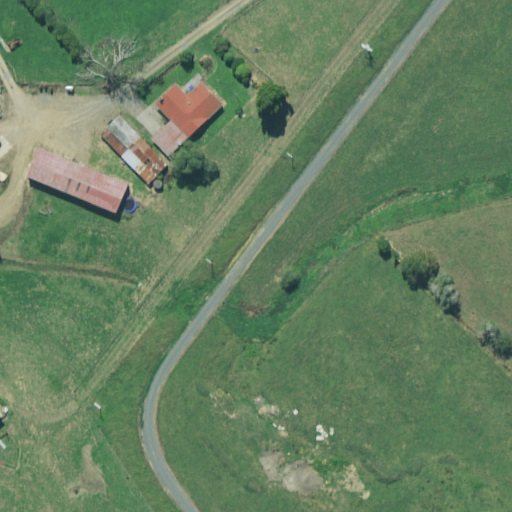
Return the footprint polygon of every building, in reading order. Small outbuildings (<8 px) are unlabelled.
[(225,105),(197,76),(182,90),(179,87),(158,106),(173,122),(153,140),(170,157),(225,105)] [(35,117),(35,109),(4,108),(4,116),(35,117)] [(123,157),(130,151),(113,133),(106,139),(123,157)] [(130,151),(123,157),(150,185),(164,170),(138,143),(130,151)] [(130,185),(39,148),(27,177),(118,214),(130,185)]
